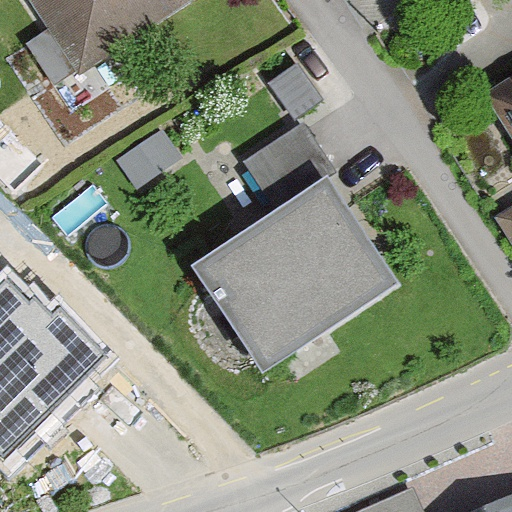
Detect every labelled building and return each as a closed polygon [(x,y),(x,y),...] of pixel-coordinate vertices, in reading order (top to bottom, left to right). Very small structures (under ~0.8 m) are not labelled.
[(26,0),(11,9),(65,95),(208,6),(204,0),(26,0)] [(511,167),(511,92),(478,115),(511,167)] [(396,282),(326,177),(193,265),(262,370),(396,282)] [(0,283),(0,455),(4,459),(70,392),(80,401),(114,366),(41,295),(27,309),(0,283)] [(511,511),(511,501),(487,511),(511,511)]
